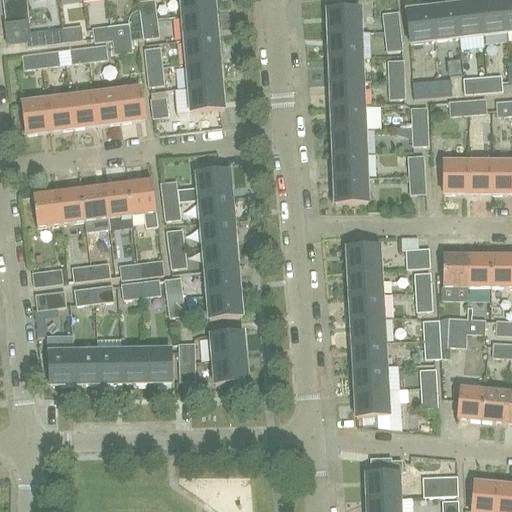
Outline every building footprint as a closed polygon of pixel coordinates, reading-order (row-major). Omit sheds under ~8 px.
[(29,12),(27,0),(3,3),(5,15),(29,12)] [(215,16),(213,0),(180,0),(182,19),(215,16)] [(511,33),(511,1),(503,3),(506,34),(511,33)] [(139,4),(141,24),(158,22),(155,2),(139,4)] [(506,34),(503,3),(479,5),(482,37),(506,34)] [(482,37),(479,5),(455,8),(458,40),(482,37)] [(458,40),(455,8),(430,11),(436,56),(437,55),(436,43),(458,40)] [(327,13),(328,37),(361,35),(360,11),(327,13)] [(436,56),(430,11),(406,14),(410,46),(425,44),(426,56),(436,56)] [(30,24),(29,12),(5,15),(6,27),(24,25),(30,24)] [(383,17),(385,36),(401,34),(399,15),(383,17)] [(217,40),(215,16),(182,19),(185,43),(217,40)] [(161,40),(158,22),(141,24),(141,25),(144,42),(161,40)] [(27,47),(24,25),(6,27),(9,49),(27,47)] [(144,42),(141,25),(111,29),(113,44),(131,41),(132,44),(144,42)] [(82,28),(63,31),(65,46),(84,44),(82,28)] [(113,44),(111,29),(93,31),(95,46),(113,44)] [(65,46),(63,31),(45,33),(47,48),(65,46)] [(403,53),(401,34),(385,36),(387,55),(403,53)] [(362,60),(361,35),(328,37),(329,61),(362,60)] [(219,65),(217,40),(185,43),(187,67),(219,65)] [(133,55),(132,44),(131,41),(113,44),(114,58),(133,55)] [(107,48),(88,50),(90,66),(109,64),(107,48)] [(90,66),(88,50),(64,53),(66,69),(90,66)] [(144,52),(147,72),(163,70),(161,50),(144,52)] [(66,69),(64,53),(40,56),(42,72),(66,69)] [(42,72),(40,56),(22,59),(24,74),(42,72)] [(363,84),(362,60),(329,61),(330,85),(363,84)] [(388,64),(388,83),(405,83),(404,63),(388,64)] [(222,89),(219,65),(187,67),(189,92),(222,89)] [(165,89),(163,70),(147,72),(149,91),(165,89)] [(438,100),(437,84),(436,82),(436,80),(436,78),(436,76),(438,74),(438,72),(430,72),(430,84),(413,86),(414,101),(438,100)] [(502,78),(483,80),(484,97),(503,95),(502,78)] [(484,97),(483,80),(463,82),(464,98),(484,97)] [(451,82),(437,84),(438,100),(453,99),(451,82)] [(406,102),(405,83),(388,83),(389,103),(406,102)] [(364,108),(363,84),(330,85),(331,109),(364,108)] [(224,113),(222,89),(189,92),(191,116),(224,113)] [(142,92),(118,95),(122,126),(146,123),(142,92)] [(152,96),(153,102),(151,103),(153,123),(169,120),(167,101),(166,94),(152,96)] [(122,126),(118,95),(94,98),(98,129),(122,126)] [(98,129),(94,98),(70,101),(74,132),(98,129)] [(74,132),(70,101),(47,104),(50,135),(74,132)] [(486,101),(461,104),(463,119),(487,117),(486,101)] [(511,103),(496,105),(497,120),(504,120),(504,135),(511,134),(511,103)] [(50,135),(47,104),(23,106),(27,138),(50,135)] [(463,119),(461,104),(448,105),(449,120),(463,119)] [(365,132),(364,108),(331,109),(332,133),(365,132)] [(411,111),(412,131),(429,130),(428,110),(411,111)] [(429,149),(429,130),(412,131),(413,150),(429,149)] [(365,156),(365,132),(332,133),(333,158),(365,156)] [(366,181),(365,156),(333,158),(334,182),(366,181)] [(408,160),(409,179),(426,178),(425,158),(408,160)] [(511,196),(511,164),(491,165),(491,197),(511,196)] [(467,197),(467,165),(443,165),(443,196),(467,197)] [(491,197),(491,165),(467,165),(467,197),(491,197)] [(232,199),(229,175),(219,176),(196,178),(198,202),(232,199)] [(427,197),(426,178),(409,179),(410,198),(427,197)] [(367,205),(366,181),(334,182),(335,206),(367,205)] [(157,216),(155,201),(153,184),(128,187),(132,219),(145,217),(146,232),(159,230),(157,216)] [(160,186),(162,201),(163,206),(179,204),(177,184),(160,186)] [(132,219),(128,187),(104,190),(108,222),(132,219)] [(108,222),(104,190),(81,193),(85,225),(108,222)] [(85,225),(81,193),(57,196),(61,228),(85,225)] [(61,228),(57,196),(33,199),(37,231),(61,228)] [(234,223),(232,201),(232,199),(198,202),(200,226),(234,223)] [(182,223),(179,204),(163,206),(166,225),(182,223)] [(236,247),(234,223),(200,226),(203,250),(236,247)] [(167,234),(169,254),(185,251),(183,232),(167,234)] [(238,271),(236,247),(203,250),(205,274),(238,271)] [(346,251),(348,275),(381,273),(379,249),(346,251)] [(187,271),(185,251),(169,254),(171,273),(187,271)] [(406,253),(407,273),(431,272),(430,251),(406,253)] [(467,290),(467,258),(443,258),(443,290),(467,290)] [(491,290),(491,258),(467,258),(467,290),(491,290)] [(511,290),(511,258),(491,258),(491,290),(511,290)] [(163,264),(138,267),(140,282),(165,279),(163,264)] [(67,271),(62,272),(61,272),(60,265),(32,269),(35,291),(69,287),(67,271)] [(109,266),(91,268),(93,284),(111,282),(109,266)] [(140,282),(138,267),(120,269),(122,284),(140,282)] [(93,284),(91,268),(72,271),(74,286),(93,284)] [(240,295),(238,271),(205,274),(207,298),(240,295)] [(382,297),(381,273),(348,275),(349,299),(382,297)] [(414,277),(415,296),(432,295),(431,276),(414,277)] [(181,281),(165,283),(167,302),(183,300),(181,281)] [(162,299),(160,283),(160,282),(141,285),(143,302),(162,299)] [(143,302),(141,285),(121,287),(124,304),(143,302)] [(113,288),(94,291),(96,307),(115,305),(113,288)] [(96,307),(94,291),(74,293),(76,309),(96,307)] [(38,314),(67,311),(65,294),(36,298),(38,314)] [(242,320),(240,295),(207,298),(209,323),(242,320)] [(433,315),(432,295),(415,296),(417,316),(433,315)] [(384,322),(382,297),(349,299),(351,324),(384,322)] [(186,319),(183,300),(167,302),(169,322),(186,319)] [(467,337),(468,322),(449,321),(448,350),(466,351),(467,337)] [(385,346),(384,322),(351,324),(352,348),(385,346)] [(486,323),(468,322),(467,337),(485,338),(486,323)] [(423,324),(424,343),(441,342),(440,323),(423,324)] [(511,339),(511,324),(496,324),(496,338),(511,339)] [(211,339),(213,364),(246,361),(244,336),(211,339)] [(442,362),(441,342),(424,343),(425,363),(442,362)] [(149,386),(148,346),(145,346),(146,354),(124,354),(124,387),(149,386)] [(173,353),(157,353),(157,346),(148,346),(149,386),(173,386),(173,353)] [(387,370),(385,346),(352,348),(354,372),(387,370)] [(511,362),(511,347),(493,346),(493,361),(511,362)] [(195,347),(179,347),(179,367),(195,366),(195,347)] [(100,387),(99,354),(75,355),(75,387),(100,387)] [(124,387),(124,354),(99,354),(100,387),(124,387)] [(75,387),(75,355),(50,355),(51,388),(75,387)] [(248,385),(246,361),(213,364),(215,388),(248,385)] [(196,385),(195,366),(179,367),(180,385),(196,385)] [(388,393),(387,370),(354,372),(355,396),(397,394),(397,393),(388,393)] [(420,373),(421,393),(438,392),(437,372),(420,373)] [(481,424),(484,392),(460,390),(457,422),(481,424)] [(439,410),(438,392),(421,393),(422,412),(439,410)] [(505,426),(508,395),(484,392),(481,424),(505,426)] [(389,419),(388,404),(397,404),(397,394),(355,396),(356,421),(389,419)] [(400,500),(399,477),(403,477),(402,463),(392,464),(392,461),(370,461),(371,477),(366,477),(367,502),(400,500)] [(458,479),(423,481),(424,500),(459,499),(458,479)] [(496,511),(499,487),(475,485),(474,489),(464,488),(464,504),(473,505),(472,511),(496,511)] [(511,511),(511,488),(499,487),(496,511),(511,511)] [(400,511),(400,500),(367,502),(367,511),(400,511)]
